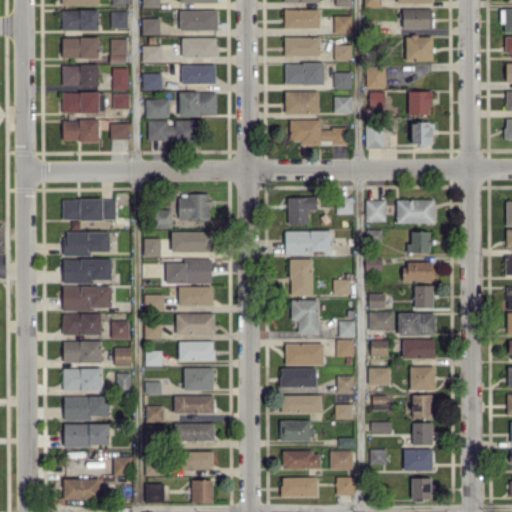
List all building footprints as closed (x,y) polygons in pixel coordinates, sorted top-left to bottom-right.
[(503,32),(511,31),(511,7),(499,8),(499,23),(503,23),(503,32)] [(318,8),(283,9),(283,27),(318,27),(318,8)] [(401,28),(431,27),(431,8),(401,8),(401,28)] [(96,29),(96,9),(60,9),(61,30),(96,29)] [(178,10),(178,30),(216,29),(216,9),(178,10)] [(110,28),(126,27),(126,10),(109,11),(110,28)] [(350,15),(332,15),(332,33),(350,33),(350,15)] [(158,33),(158,17),(140,18),(140,33),(158,33)] [(431,60),(431,35),(404,35),(404,60),(431,60)] [(61,36),(60,57),(97,57),(97,37),(61,36)] [(215,36),(180,37),(180,57),(216,57),(215,36)] [(318,36),(283,36),(283,55),(318,55),(318,36)] [(109,62),(125,62),(125,37),(109,37),(109,62)] [(160,44),(140,45),(140,62),(160,61),(160,44)] [(333,60),(350,59),(349,44),(332,44),(333,60)] [(283,84),(322,84),(321,62),(283,63),(283,84)] [(97,85),(97,64),(61,64),(61,85),(97,85)] [(214,64),(180,64),(180,83),(214,83),(214,64)] [(365,87),(383,87),(383,65),(365,66),(365,87)] [(127,67),(111,67),(111,89),(127,89),(127,67)] [(349,87),(349,71),(332,72),(332,88),(349,87)] [(160,72),(141,72),(141,89),(160,88),(160,72)] [(316,90),(283,91),(283,114),(317,113),(316,90)] [(368,91),(369,112),(391,111),(390,90),(368,91)] [(407,114),(430,114),(429,90),(407,90),(407,114)] [(103,91),(61,92),(61,112),(103,112),(103,91)] [(215,91),(177,92),(177,116),(215,115),(215,91)] [(128,93),(112,93),(111,108),(127,108),(128,93)] [(350,96),(332,96),(332,112),(350,112),(350,96)] [(144,117),(168,116),(168,98),(143,98),(144,117)] [(504,138),(511,137),(511,117),(503,118),(504,138)] [(319,118),(289,119),(289,144),(344,143),(344,127),(319,128),(319,118)] [(61,141),(96,140),(96,119),(61,119),(61,141)] [(147,140),(196,139),(195,120),(166,121),(166,119),(146,119),(147,140)] [(109,138),(128,138),(128,122),(108,122),(109,138)] [(410,144),(431,144),(431,122),(410,122),(410,144)] [(364,146),(382,147),(383,125),(364,124),(364,146)] [(176,194),(177,219),(208,219),(208,194),(176,194)] [(287,224),(307,223),(306,209),(315,209),(315,196),(286,197),(287,224)] [(351,213),(351,197),(335,197),(335,213),(351,213)] [(61,219),(114,219),(114,198),(61,198),(61,219)] [(433,221),(432,198),(395,199),(395,222),(433,221)] [(384,220),(384,199),(364,199),(364,221),(384,220)] [(169,209),(154,209),(154,227),(170,226),(169,209)] [(283,230),(283,254),(310,254),(310,250),(330,250),(330,229),(283,230)] [(380,229),(365,229),(365,240),(380,240),(380,229)] [(170,231),(170,251),(211,250),(210,230),(170,231)] [(429,230),(409,230),(410,243),(406,244),(406,252),(430,251),(429,230)] [(142,255),(158,256),(159,237),(142,237),(142,255)] [(511,254),(503,254),(503,275),(511,274),(511,254)] [(380,271),(380,256),(364,257),(364,271),(380,271)] [(61,281),(109,280),(109,258),(61,258),(61,281)] [(210,282),(209,258),(185,258),(185,262),(164,262),(165,283),(210,282)] [(310,295),(311,258),(289,258),(288,294),(310,295)] [(402,280),(431,279),(431,260),(402,261),(402,280)] [(332,293),(349,293),(349,279),(331,279),(332,293)] [(431,307),(431,284),(413,285),(413,307),(431,307)] [(61,285),(61,309),(109,309),(110,286),(61,285)] [(211,285),(177,286),(177,305),(211,305),(211,285)] [(367,308),(383,308),(383,293),(367,293),(367,308)] [(162,294),(143,294),(142,310),(162,310),(162,294)] [(296,332),(316,333),(317,299),(290,299),(289,319),(296,319),(296,332)] [(367,329),(391,329),(392,311),(368,310),(367,329)] [(99,334),(99,313),(61,312),(61,334),(99,334)] [(213,312),(174,313),(175,334),(213,333),(213,312)] [(434,334),(433,312),(396,313),(397,335),(434,334)] [(109,337),(127,338),(127,320),(110,319),(109,337)] [(353,336),(353,319),(337,319),(336,335),(353,336)] [(159,322),(143,322),(143,337),(159,337),(159,322)] [(335,355),(352,355),(351,338),(335,339),(335,355)] [(401,357),(433,357),(433,338),(401,338),(401,357)] [(385,355),(385,339),(369,339),(369,355),(385,355)] [(99,362),(99,340),(61,340),(61,362),(99,362)] [(177,341),(177,360),(212,359),(212,340),(177,341)] [(283,364),(321,364),(322,343),(284,342),(283,364)] [(130,347),(113,346),(112,364),(129,365),(130,347)] [(144,365),(160,365),(160,350),(144,350),(144,365)] [(433,389),(433,365),(408,365),(408,389),(433,389)] [(388,367),(367,366),(367,383),(388,384),(388,367)] [(100,367),(61,368),(62,390),(101,389),(100,367)] [(212,389),(211,367),(182,367),(183,390),(212,389)] [(314,367),(279,367),(279,387),(314,386),(314,367)] [(129,371),(106,372),(107,389),(130,388),(129,371)] [(352,374),(335,374),(335,392),(352,392),(352,374)] [(160,393),(159,380),(143,381),(143,393),(160,393)] [(319,394),(279,395),(280,413),(320,412),(319,394)] [(410,394),(410,416),(430,416),(430,394),(410,394)] [(212,395),(172,395),(173,413),(212,412),(212,395)] [(385,409),(385,395),(370,395),(371,409),(385,409)] [(62,396),(62,419),(89,419),(89,415),(107,415),(106,396),(62,396)] [(334,417),(350,417),(349,403),(333,403),(334,417)] [(310,419),(279,420),(279,440),(310,440),(310,419)] [(369,431),(390,432),(390,421),(369,420),(369,431)] [(430,421),(411,421),(411,444),(431,444),(430,421)] [(62,423),(63,446),(107,445),(107,422),(62,423)] [(212,422),(172,423),(173,440),(213,439),(212,422)] [(337,446),(353,446),(353,436),(337,436),(337,446)] [(385,448),(368,448),(368,463),(385,463),(385,448)] [(431,469),(431,448),(402,448),(402,470),(431,469)] [(350,449),(328,450),(329,468),(351,468),(350,449)] [(212,450),(179,451),(180,468),(212,467),(212,450)] [(318,467),(318,450),(281,450),(281,467),(318,467)] [(129,455),(111,456),(112,474),(130,474),(129,455)] [(280,476),(280,495),(314,497),(315,477),(280,476)] [(334,476),(334,494),(352,494),(353,476),(334,476)] [(430,498),(431,477),(410,476),(409,498),(430,498)] [(97,478),(61,478),(61,499),(97,499),(97,478)] [(211,502),(211,479),(190,479),(190,501),(211,502)] [(162,482),(143,483),(143,501),(162,501),(162,482)]
